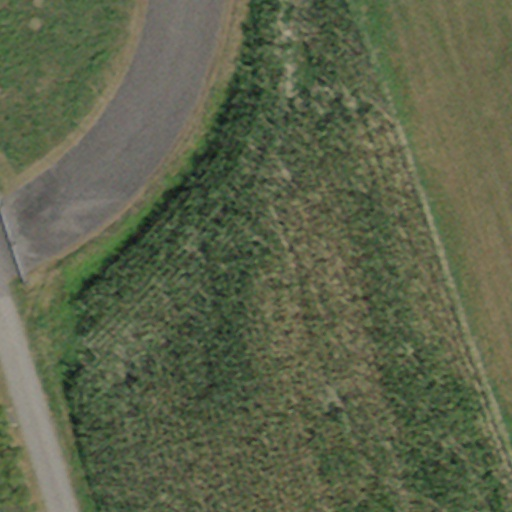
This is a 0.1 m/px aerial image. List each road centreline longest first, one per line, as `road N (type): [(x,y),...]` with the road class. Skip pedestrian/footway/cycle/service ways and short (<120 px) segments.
road 1 (track): [(189,0),(160,98),(114,170),(54,225),(0,248)]
road 2 (track): [(54,511),(0,313)]
